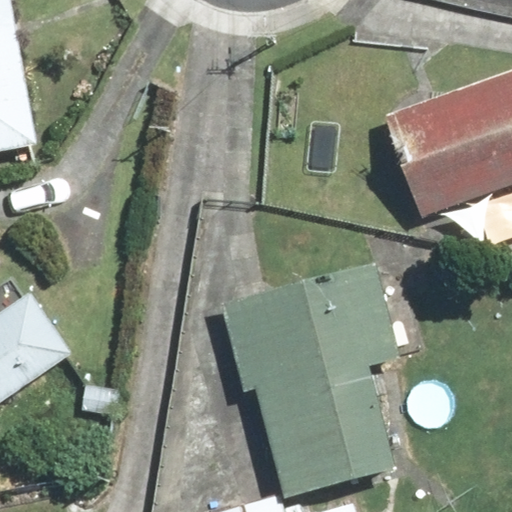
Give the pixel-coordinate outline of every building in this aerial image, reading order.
[(24,0),(0,0),(0,150),(47,144),(24,0)] [(511,80),(397,122),(434,225),(511,197),(511,80)] [(395,269),(235,306),(255,394),(278,389),(305,508),(407,485),(381,376),(418,368),(395,269)] [(0,412),(89,355),(48,291),(0,321),(0,412)] [(292,511),(287,493),(225,511),(356,511),(355,506),(336,511),(292,511)]
